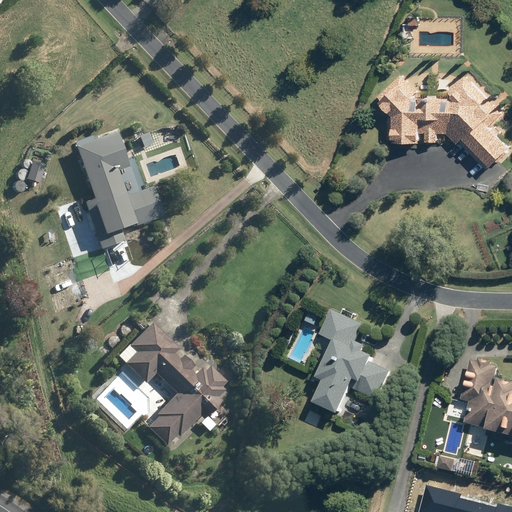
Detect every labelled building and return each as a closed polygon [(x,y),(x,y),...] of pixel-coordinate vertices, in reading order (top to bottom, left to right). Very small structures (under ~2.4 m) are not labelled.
[(460,141),(466,136),(496,164),(511,148),(511,139),(498,128),(511,112),(511,109),(470,69),(451,85),(442,84),(442,74),(424,73),(424,88),(401,71),(380,94),(395,108),(394,140),(422,141),(422,130),(429,130),(428,139),(440,140),(440,130),(450,130),(460,141)] [(130,160),(116,128),(72,146),(92,193),(84,196),(101,235),(138,219),(122,179),(120,180),(114,167),(130,160)] [(332,310),(320,336),(334,343),(317,379),(324,382),(313,405),(338,418),(352,389),(377,401),(391,372),(371,363),(374,357),(363,352),(365,347),(355,342),(363,325),(332,310)] [(126,344),(133,351),(123,361),(146,383),(156,372),(175,390),(156,410),(158,413),(145,427),(162,444),(176,431),(179,435),(220,394),(197,371),(174,348),(177,345),(151,319),(126,344)] [(511,435),(511,382),(501,381),(500,388),(493,387),(497,362),(477,359),(466,420),(484,423),(486,414),(492,415),(489,431),(511,435)]
